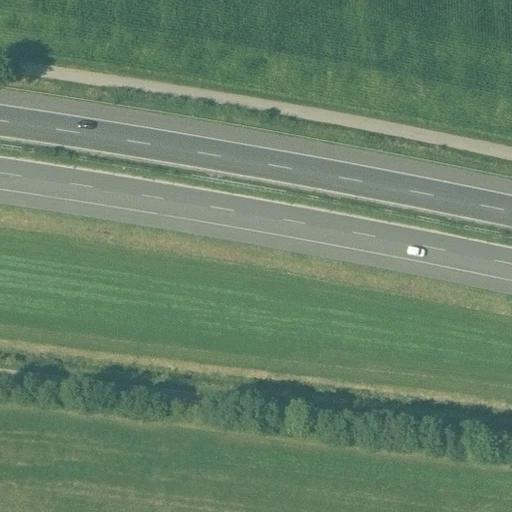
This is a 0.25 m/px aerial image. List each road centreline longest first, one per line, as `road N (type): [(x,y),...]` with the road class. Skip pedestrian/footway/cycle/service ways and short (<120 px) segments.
road 1 (motorway): [(0,169),(511,266)]
road 2 (unclassified): [(511,154),(0,64)]
road 3 (motorway): [(511,192),(0,104)]
road 4 (unclassified): [(0,376),(511,441)]
